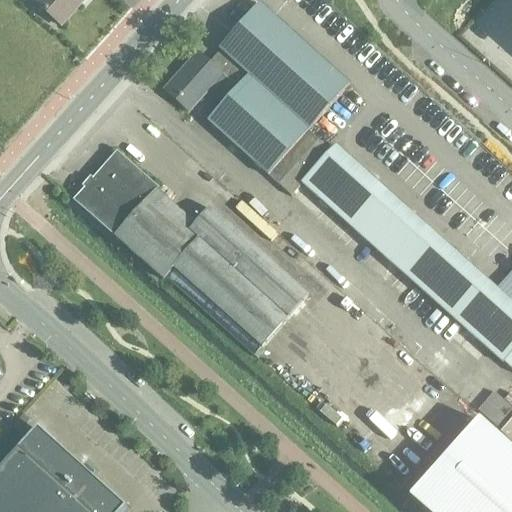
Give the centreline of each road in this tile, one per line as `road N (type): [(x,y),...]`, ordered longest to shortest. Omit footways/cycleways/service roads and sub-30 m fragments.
road 1 (tertiary): [(0,285),(234,505)]
road 2 (unclassified): [(0,197),(178,0)]
